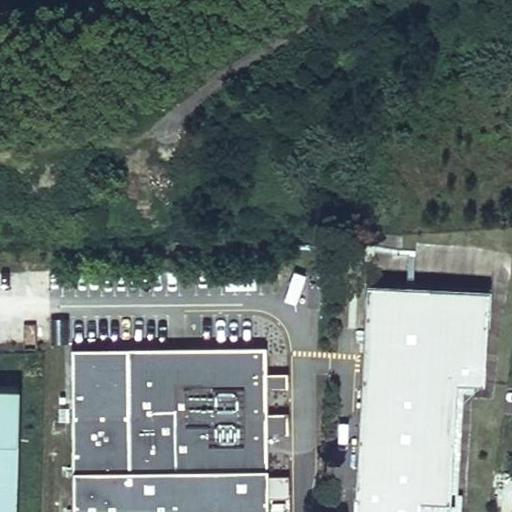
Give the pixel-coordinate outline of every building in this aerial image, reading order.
[(26,271),(26,294),(56,293),(55,271),(26,271)] [(487,294),(365,289),(355,511),(417,511),(418,502),(450,503),(455,386),(483,387),(487,294)] [(271,511),(265,344),(73,350),(75,511),(271,511)] [(287,389),(288,373),(268,372),(267,388),(287,389)] [(0,511),(15,511),(18,385),(0,384),(0,511)] [(288,435),(287,412),(269,413),(270,436),(288,435)]
